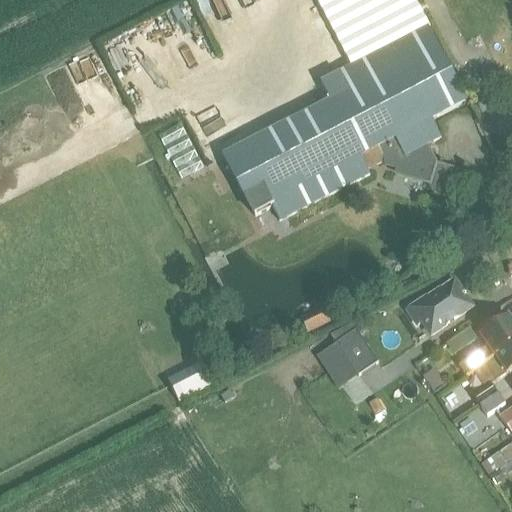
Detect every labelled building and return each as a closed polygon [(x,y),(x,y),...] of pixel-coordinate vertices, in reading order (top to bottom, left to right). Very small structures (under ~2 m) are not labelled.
[(331,102),(225,157),(256,216),(274,207),(281,221),(369,176),(370,175),(367,169),(384,161),(387,167),(396,169),(394,174),(428,184),(429,181),(431,181),(430,184),(435,194),(455,200),(464,172),(437,163),(428,145),(441,138),(432,120),(467,101),(414,0),(319,0),(353,66),(337,74),(334,75),(321,82),(331,102)] [(172,59),(176,47),(139,37),(136,49),(172,59)] [(109,58),(106,70),(136,77),(139,66),(109,58)] [(80,103),(88,119),(110,108),(103,93),(80,103)] [(169,118),(140,132),(165,182),(194,167),(169,118)] [(427,297),(406,311),(417,328),(422,324),(430,337),(472,308),(455,283),(429,301),(427,297)] [(324,306),(300,319),(308,332),(331,320),(324,306)] [(500,355),(511,346),(511,322),(509,318),(481,337),(488,348),(460,367),(467,378),(475,372),(500,355)] [(338,344),(360,376),(379,364),(360,335),(367,330),(361,320),(332,335),(338,344)] [(471,330),(447,347),(454,357),(479,341),(471,330)] [(360,376),(338,344),(317,357),(340,390),(360,376)] [(511,346),(500,355),(475,372),(486,389),(499,380),(511,370),(511,346)] [(202,385),(189,361),(158,378),(170,401),(202,385)] [(426,382),(422,384),(427,391),(430,388),(434,394),(445,386),(434,369),(423,377),(426,382)] [(481,408),(498,396),(498,394),(493,385),(474,398),(481,408)] [(498,396),(481,408),(487,418),(506,406),(498,396)] [(508,428),(511,425),(511,410),(502,417),(508,428)] [(511,425),(508,428),(511,433),(511,444),(495,457),(482,466),(490,479),(494,476),(511,463),(511,425)] [(511,463),(494,476),(490,479),(494,484),(496,488),(506,481),(503,477),(511,472),(511,463)]
